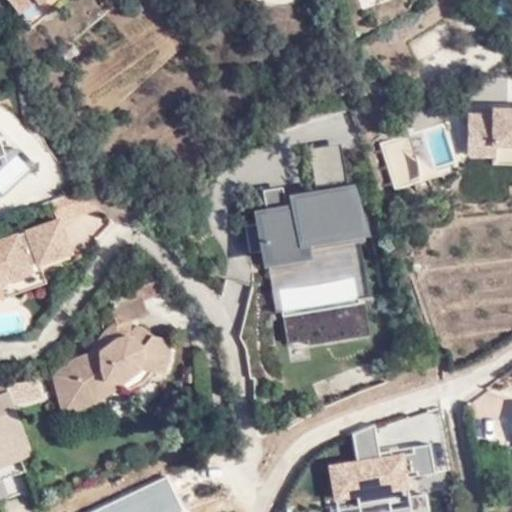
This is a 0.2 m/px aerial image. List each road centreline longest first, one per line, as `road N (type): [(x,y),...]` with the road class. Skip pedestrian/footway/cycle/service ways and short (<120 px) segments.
road 1 (unknown): [(218,332),(169,264),(126,238),(105,248),(51,331),(0,341)]
road 2 (unknown): [(218,332),(227,274),(222,217),(232,188),(282,154),(348,129)]
road 3 (unknown): [(277,483),(254,463),(218,332)]
road 4 (unknown): [(444,388),(470,511)]
